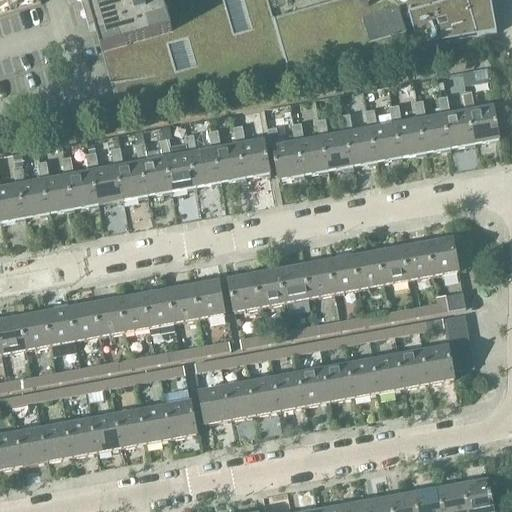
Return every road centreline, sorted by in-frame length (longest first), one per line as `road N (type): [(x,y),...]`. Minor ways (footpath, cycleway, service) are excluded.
road 1 (residential): [(0,284),(511,187)]
road 2 (residential): [(47,511),(511,431)]
